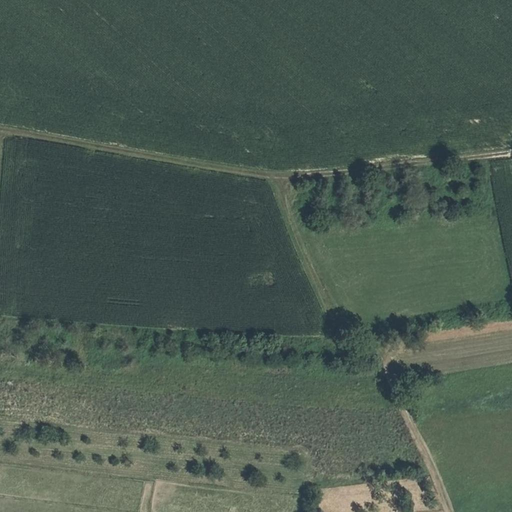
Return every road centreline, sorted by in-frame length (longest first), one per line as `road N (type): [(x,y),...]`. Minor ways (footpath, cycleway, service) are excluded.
road 1 (track): [(0,130),(287,178),(511,155)]
road 2 (track): [(287,178),(300,241),(331,296),(379,344),(448,511)]
